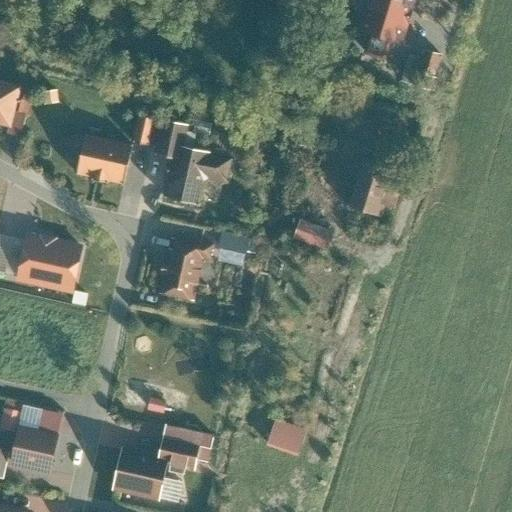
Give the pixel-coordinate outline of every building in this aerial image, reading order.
[(368,0),(361,30),(368,32),(362,52),(385,58),(391,38),(401,41),(412,0),(368,0)] [(413,69),(435,68),(435,53),(428,53),(428,50),(412,51),(413,69)] [(20,83),(0,78),(0,121),(10,124),(20,83)] [(138,113),(133,138),(151,141),(156,117),(138,113)] [(161,117),(155,153),(173,156),(177,139),(185,140),(189,122),(161,117)] [(131,142),(86,131),(76,173),(121,183),(131,142)] [(177,139),(173,156),(165,201),(198,207),(203,177),(225,181),(230,155),(209,151),(210,145),(185,140),(177,139)] [(364,147),(348,206),(376,214),(393,155),(364,147)] [(251,234),(221,227),(217,244),(247,251),(251,234)] [(167,247),(158,292),(195,299),(203,260),(210,261),(214,242),(176,235),(173,248),(167,247)] [(0,424),(18,428),(20,420),(23,407),(5,403),(0,423),(0,424)] [(44,405),(39,425),(59,429),(63,409),(44,405)] [(164,418),(158,448),(166,450),(165,456),(195,462),(197,453),(208,455),(213,429),(164,418)] [(18,428),(11,461),(50,469),(59,429),(39,425),(20,420),(18,428)] [(123,440),(113,483),(157,492),(165,456),(166,450),(158,448),(123,440)] [(0,472),(4,473),(9,448),(0,445),(0,472)] [(163,498),(181,502),(187,478),(170,473),(163,498)]
